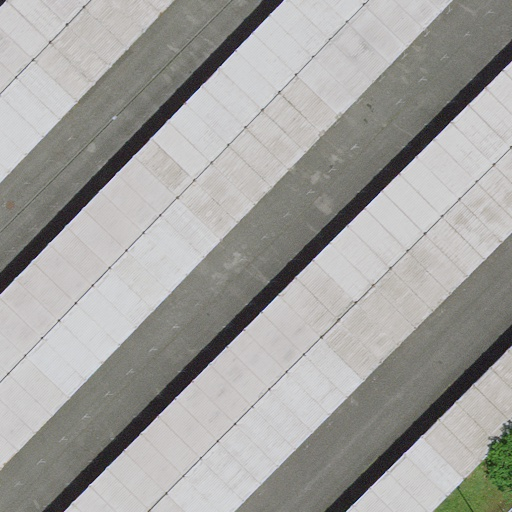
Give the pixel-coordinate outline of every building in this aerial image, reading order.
[(14,0),(11,4),(54,45),(71,27),(42,0),(14,0)] [(42,0),(71,27),(88,9),(78,0),(42,0)] [(78,0),(88,9),(96,0),(78,0)] [(96,0),(88,9),(131,51),(149,33),(114,0),(96,0)] [(114,0),(149,33),(165,15),(148,0),(114,0)] [(148,0),(165,15),(179,0),(148,0)] [(332,39),(292,0),(286,0),(272,15),(315,57),(332,39)] [(350,21),(327,0),(292,0),(332,39),(350,21)] [(366,4),(362,0),(327,0),(350,21),(366,4)] [(426,28),(397,0),(370,0),(366,4),(409,46),(426,28)] [(443,10),(432,0),(397,0),(426,28),(443,10)] [(453,0),(432,0),(443,10),(453,0)] [(0,14),(0,27),(37,63),(54,45),(11,4),(0,14)] [(409,46),(366,4),(350,21),(393,63),(409,46)] [(71,27),(114,69),(131,51),(88,9),(71,27)] [(315,57),(272,15),(255,33),(298,74),(315,57)] [(393,63),(350,21),(332,39),(375,80),(393,63)] [(0,60),(20,80),(37,63),(0,27),(0,60)] [(54,45),(97,87),(114,69),(71,27),(54,45)] [(298,74),(255,33),(238,50),(281,92),(298,74)] [(375,80),(332,39),(315,57),(358,98),(375,80)] [(37,63),(81,104),(97,87),(54,45),(37,63)] [(281,92),(238,50),(221,68),(264,110),(281,92)] [(358,98),(315,57),(298,74),(341,116),(358,98)] [(0,95),(3,98),(20,80),(0,60),(0,95)] [(20,80),(64,122),(81,104),(37,63),(20,80)] [(264,110),(221,68),(204,85),(247,127),(264,110)] [(511,77),(504,70),(487,87),(511,112),(511,77)] [(341,116),(298,74),(281,92),(324,133),(341,116)] [(3,98),(47,140),(64,122),(20,80),(3,98)] [(247,127),(204,85),(187,103),(230,145),(247,127)] [(511,146),(511,112),(487,87),(469,104),(511,147),(511,146)] [(324,133),(281,92),(264,110),(307,151),(324,133)] [(0,101),(0,129),(30,157),(47,140),(3,98),(0,101)] [(230,145),(187,103),(170,121),(213,162),(230,145)] [(511,147),(469,104),(452,121),(495,164),(511,147)] [(307,151),(264,110),(247,127),(290,169),(307,151)] [(213,162),(170,121),(153,139),(196,180),(213,162)] [(495,164),(452,121),(435,138),(477,181),(495,164)] [(290,169),(247,127),(230,145),(273,186),(290,169)] [(0,162),(13,175),(30,157),(0,129),(0,162)] [(477,181),(435,138),(417,156),(460,198),(477,181)] [(196,180),(153,139),(136,156),(179,198),(196,180)] [(273,186),(230,145),(213,162),(256,204),(273,186)] [(511,146),(511,147),(495,164),(511,181),(511,146)] [(179,198),(136,156),(119,174),(162,216),(179,198)] [(460,198),(417,156),(400,173),(442,216),(460,198)] [(0,188),(13,175),(0,162),(0,188)] [(256,204),(213,162),(196,180),(239,222),(256,204)] [(511,181),(495,164),(477,181),(511,215),(511,181)] [(442,216),(400,173),(383,190),(425,233),(442,216)] [(162,216),(119,174),(102,192),(145,233),(162,216)] [(239,222),(196,180),(179,198),(222,239),(239,222)] [(511,230),(511,215),(477,181),(460,198),(502,241),(511,230)] [(425,233),(383,190),(365,208),(408,250),(425,233)] [(145,233),(102,192),(85,209),(128,251),(145,233)] [(222,239),(179,198),(162,216),(205,257),(222,239)] [(502,241),(460,198),(442,216),(484,258),(502,241)] [(408,250),(365,208),(348,225),(390,268),(408,250)] [(128,251),(85,209),(68,227),(111,269),(128,251)] [(205,257),(162,216),(145,233),(189,275),(205,257)] [(484,258),(442,216),(425,233),(467,275),(484,258)] [(390,268),(348,225),(330,242),(373,285),(390,268)] [(111,269),(68,227),(51,245),(94,287),(111,269)] [(189,275),(145,233),(128,251),(171,292),(189,275)] [(467,275),(425,233),(408,250),(450,293),(467,275)] [(373,285),(330,242),(313,260),(356,302),(373,285)] [(94,287),(51,245),(34,262),(78,304),(94,287)] [(450,293),(408,250),(390,268),(432,310),(450,293)] [(171,292),(128,251),(111,269),(154,310),(171,292)] [(356,302),(313,260),(296,277),(338,320),(356,302)] [(78,304),(34,262),(17,280),(61,322),(78,304)] [(432,310),(390,268),(373,285),(415,327),(432,310)] [(154,310),(111,269),(94,287),(138,328),(154,310)] [(338,320),(296,277),(278,295),(321,337),(338,320)] [(61,322),(17,280),(0,298),(43,340),(61,322)] [(415,327),(373,285),(356,302),(398,344),(415,327)] [(138,328),(94,287),(78,304),(121,345),(138,328)] [(321,337),(278,295),(261,312),(303,355),(321,337)] [(43,340),(0,298),(0,297),(0,332),(26,357),(43,340)] [(398,344),(356,302),(338,320),(381,362),(398,344)] [(121,345),(78,304),(61,322),(104,363),(121,345)] [(303,355),(261,312),(244,329),(286,371),(303,355)] [(381,362),(338,320),(321,337),(363,379),(381,362)] [(104,363),(61,322),(43,340),(87,381),(104,363)] [(286,371),(244,329),(227,347),(269,389),(286,371)] [(26,357),(0,332),(0,365),(10,375),(26,357)] [(363,379),(321,337),(303,355),(346,397),(363,379)] [(87,381),(43,340),(26,357),(69,399),(87,381)] [(269,389),(227,347),(209,364),(252,407),(269,389)] [(492,366),(511,386),(511,352),(509,349),(492,366)] [(346,397),(303,355),(286,371),(329,414),(346,397)] [(69,399),(26,357),(10,375),(53,416),(69,399)] [(252,407),(209,364),(192,382),(235,424),(252,407)] [(0,384),(10,375),(0,365),(0,384)] [(475,384),(511,421),(511,386),(492,366),(475,384)] [(329,414),(286,371),(269,389),(311,432),(329,414)] [(53,416),(10,375),(0,384),(0,399),(36,434),(53,416)] [(235,424),(192,382),(175,399),(217,441),(235,424)] [(457,401),(499,443),(511,430),(511,421),(475,384),(457,401)] [(311,432),(269,389),(252,407),(294,449),(311,432)] [(36,434),(0,399),(0,433),(19,452),(36,434)] [(217,441),(175,399),(157,416),(200,459),(217,441)] [(439,418),(482,461),(499,443),(457,401),(439,418)] [(294,449),(252,407),(235,424),(277,466),(294,449)] [(200,459),(157,416),(140,433),(183,476),(200,459)] [(422,435),(465,478),(482,461),(439,418),(422,435)] [(277,466),(235,424),(217,441),(260,484),(277,466)] [(19,452),(0,433),(0,467),(2,469),(19,452)] [(183,476),(140,433),(123,451),(165,494),(183,476)] [(405,453),(447,495),(465,478),(422,435),(405,453)] [(260,484),(217,441),(200,459),(242,501),(260,484)] [(165,494),(123,451),(106,468),(148,511),(165,494)] [(388,470),(429,511),(430,511),(447,495),(405,453),(388,470)] [(231,511),(242,501),(200,459),(183,476),(218,511),(231,511)] [(146,511),(148,511),(106,468),(88,486),(114,511),(146,511)] [(370,487),(394,511),(429,511),(388,470),(370,487)] [(218,511),(183,476),(165,494),(183,511),(218,511)] [(114,511),(88,486),(71,503),(79,511),(114,511)] [(353,504),(360,511),(394,511),(370,487),(353,504)] [(183,511),(165,494),(148,511),(149,511),(183,511)]
